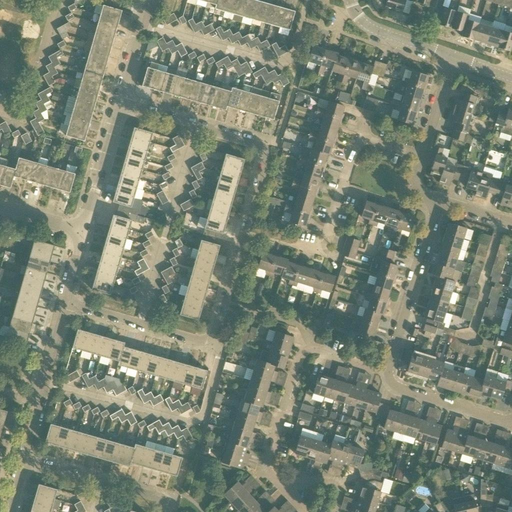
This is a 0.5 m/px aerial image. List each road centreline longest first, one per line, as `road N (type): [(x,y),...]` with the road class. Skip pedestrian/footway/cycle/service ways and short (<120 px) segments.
road 1 (residential): [(63,307),(203,347),(213,339),(257,170),(252,150),(117,102)]
road 2 (residential): [(140,25),(277,64),(294,54),(306,0)]
road 3 (residential): [(387,374),(439,201)]
road 4 (residential): [(190,423),(43,383)]
road 5 (residential): [(162,511),(153,498),(24,460)]
road 6 (residential): [(117,102),(82,234)]
road 7 (residential): [(387,374),(397,387),(499,420),(511,417)]
road 8 (residential): [(311,347),(299,352),(264,466)]
road 9 (residential): [(453,58),(367,26),(350,0)]
road 10 (residential): [(470,336),(501,219)]
